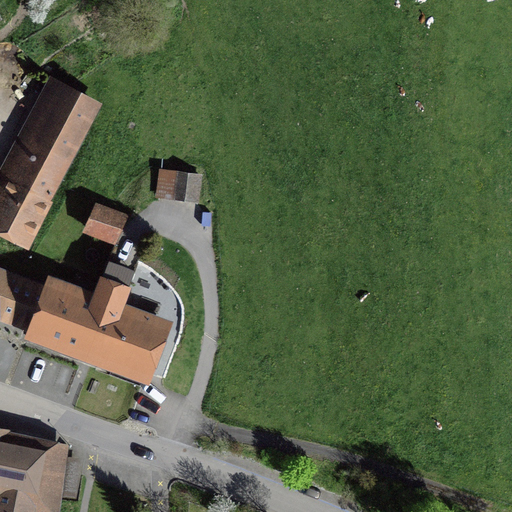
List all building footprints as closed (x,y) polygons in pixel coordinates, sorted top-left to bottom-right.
[(97,107),(60,87),(0,198),(0,227),(26,241),(97,107)] [(162,170),(159,196),(195,201),(198,175),(162,170)] [(88,229),(115,241),(125,217),(98,206),(88,229)] [(93,301),(48,283),(45,290),(31,327),(30,331),(146,373),(163,329),(118,312),(137,261),(111,251),(93,301)] [(45,290),(0,273),(0,315),(31,327),(45,290)] [(0,511),(55,511),(64,451),(5,439),(6,437),(0,435),(0,494),(0,511)]
